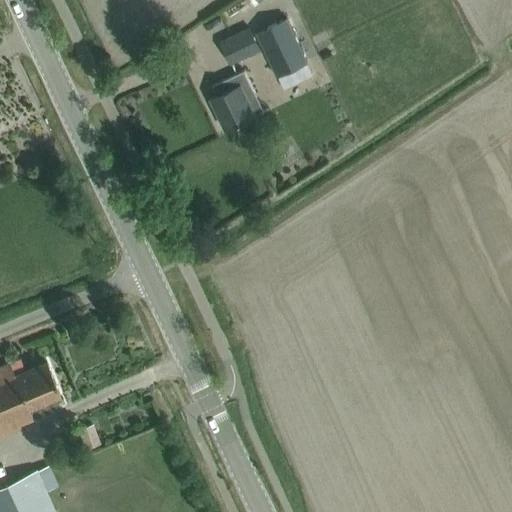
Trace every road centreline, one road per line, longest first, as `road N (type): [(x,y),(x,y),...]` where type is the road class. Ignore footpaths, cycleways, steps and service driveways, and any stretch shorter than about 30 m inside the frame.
road 1 (tertiary): [(146,277),(15,0)]
road 2 (tertiary): [(261,511),(146,277)]
road 3 (unclassified): [(0,335),(146,277)]
